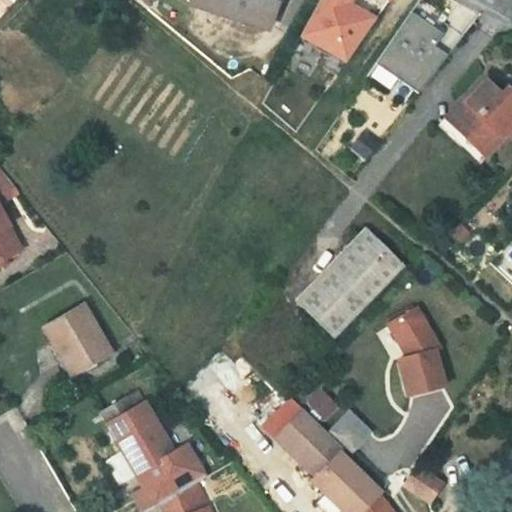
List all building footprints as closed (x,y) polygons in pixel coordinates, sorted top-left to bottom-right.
[(207,0),(264,20),(270,0),(207,0)] [(352,0),(309,0),(295,26),(339,51),(368,9),(352,0)] [(438,20),(404,1),(368,54),(411,83),(444,41),(430,33),(438,20)] [(511,114),(511,91),(504,84),(497,91),(482,77),(446,114),(481,147),(511,114)] [(0,247),(12,241),(0,220),(0,247)] [(290,297),(329,335),(398,261),(360,225),(290,297)] [(74,296),(33,320),(58,363),(99,339),(74,296)] [(408,397),(444,385),(433,352),(441,347),(418,307),(390,323),(405,350),(396,357),(408,397)] [(117,387),(92,402),(128,466),(134,463),(142,478),(131,485),(143,505),(157,495),(186,476),(197,469),(191,459),(179,437),(166,445),(136,394),(125,401),(117,387)] [(266,436),(296,402),(280,387),(249,420),(266,436)] [(320,388),(304,400),(321,421),(337,408),(320,388)] [(337,440),(296,402),(266,436),(306,473),(303,476),(342,511),(346,511),(348,511),(349,511),(405,511),(390,489),(374,474),(337,440)] [(430,505),(443,485),(419,467),(405,488),(430,505)] [(164,511),(162,511),(202,511),(196,498),(186,476),(157,495),(164,511)]
